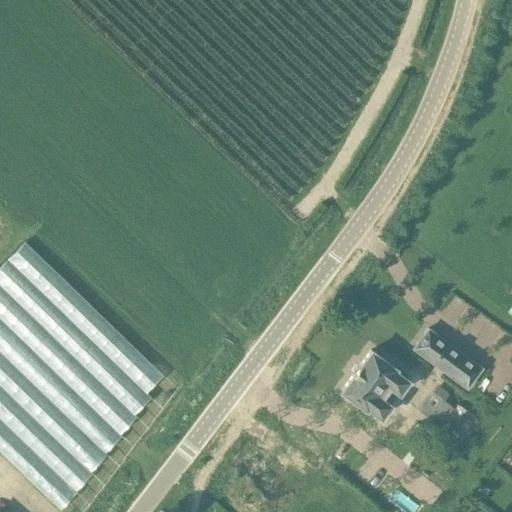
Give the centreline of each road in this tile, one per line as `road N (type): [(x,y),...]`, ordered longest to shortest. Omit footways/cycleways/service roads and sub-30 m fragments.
road 1 (unclassified): [(189,450),(401,169),(466,0)]
road 2 (unknown): [(357,227),(389,248),(424,304),(511,371)]
road 3 (unknown): [(288,317),(406,423)]
